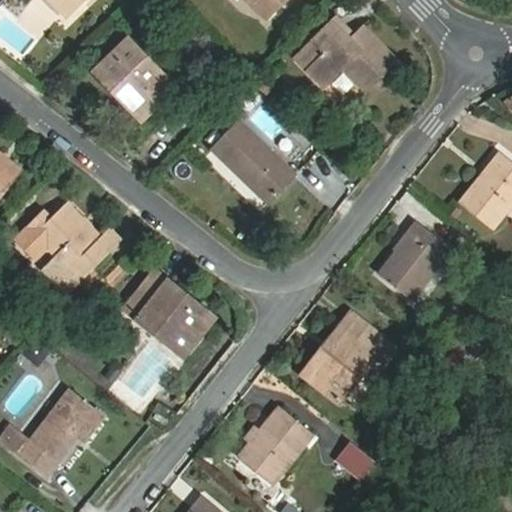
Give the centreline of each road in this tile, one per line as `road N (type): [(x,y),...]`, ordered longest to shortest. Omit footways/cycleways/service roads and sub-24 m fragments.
road 1 (residential): [(285,303),(0,80)]
road 2 (residential): [(480,59),(392,183),(285,303)]
road 3 (residential): [(285,303),(123,511)]
